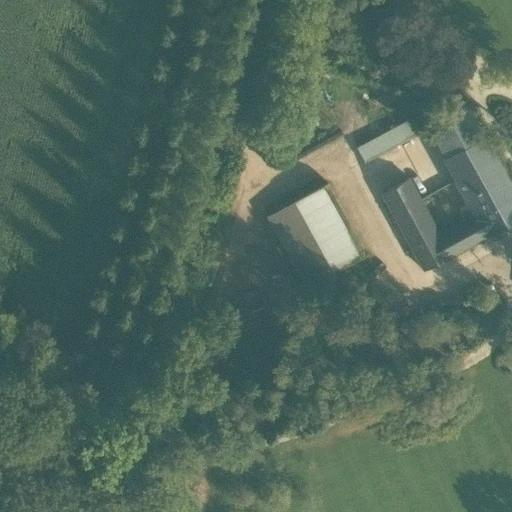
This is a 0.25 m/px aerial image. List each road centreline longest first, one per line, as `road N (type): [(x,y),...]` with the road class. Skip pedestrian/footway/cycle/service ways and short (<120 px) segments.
road 1 (track): [(136,435),(189,354),(218,290),(251,194),(259,86),(288,0)]
road 2 (track): [(251,194),(326,157),(404,310),(511,251)]
